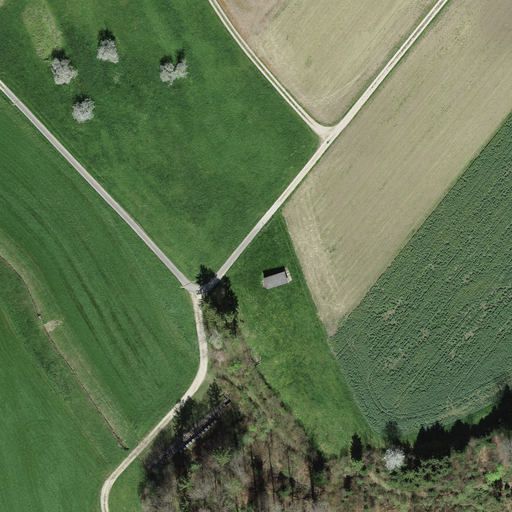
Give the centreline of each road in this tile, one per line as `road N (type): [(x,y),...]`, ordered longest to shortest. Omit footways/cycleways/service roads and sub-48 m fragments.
road 1 (track): [(447,0),(210,283),(195,291),(0,89)]
road 2 (track): [(195,291),(206,355),(200,373),(109,479),(104,511)]
road 3 (track): [(210,0),(330,140)]
